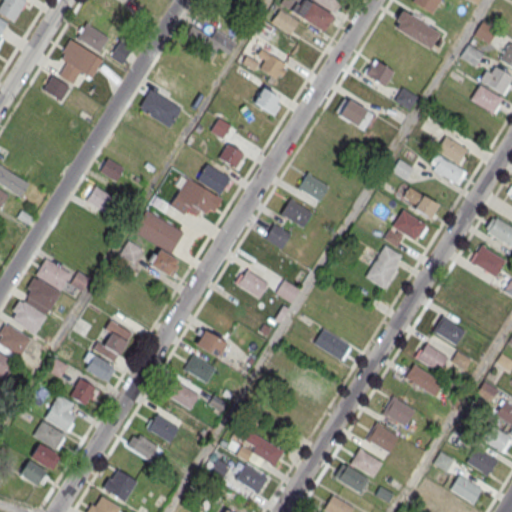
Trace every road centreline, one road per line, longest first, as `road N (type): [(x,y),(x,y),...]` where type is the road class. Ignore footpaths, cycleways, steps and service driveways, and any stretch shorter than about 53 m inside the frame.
road 1 (residential): [(53,511),(371,0)]
road 2 (residential): [(511,138),(279,511)]
road 3 (residential): [(0,290),(180,0)]
